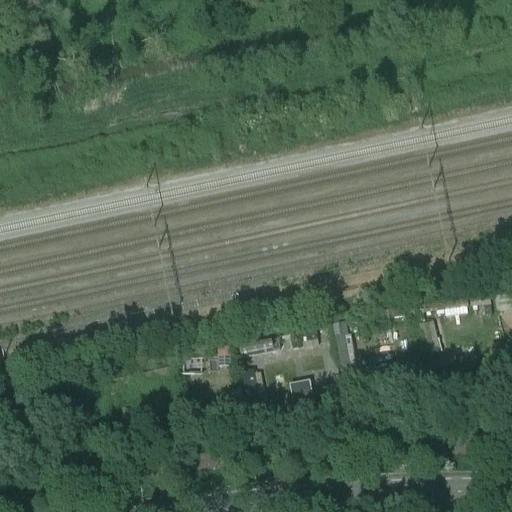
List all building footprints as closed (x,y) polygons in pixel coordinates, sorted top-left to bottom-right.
[(511,292),(495,294),(497,316),(511,314),(511,292)] [(489,299),(471,302),(472,311),(484,309),(485,318),(492,317),(489,299)] [(465,302),(422,308),(423,316),(445,313),(446,319),(466,317),(465,302)] [(413,308),(379,312),(380,321),(414,317),(413,308)] [(343,325),(332,327),(341,379),(355,376),(349,339),(345,339),(343,325)] [(315,333),(289,338),(292,351),(317,346),(315,333)] [(229,347),(217,347),(217,369),(229,369),(229,347)] [(505,347),(491,349),(493,362),(507,360),(505,347)] [(417,362),(360,375),(363,393),(421,380),(417,362)] [(124,370),(97,375),(101,394),(128,389),(124,370)] [(309,384),(289,388),(293,405),(313,401),(309,384)]
